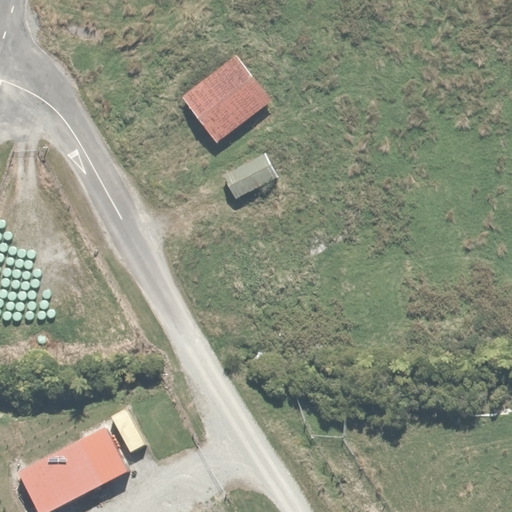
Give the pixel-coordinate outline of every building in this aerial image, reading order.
[(179,0),(106,0),(96,51),(158,64),(164,38),(172,39),(179,0)] [(243,57),(188,98),(223,146),(279,105),(243,57)] [(265,156),(226,178),(240,203),(279,181),(265,156)] [(233,229),(190,252),(201,274),(195,277),(212,312),(264,285),(254,265),(274,255),(264,235),(242,246),(233,229)] [(111,429),(23,475),(42,511),(61,511),(135,474),(111,429)]
